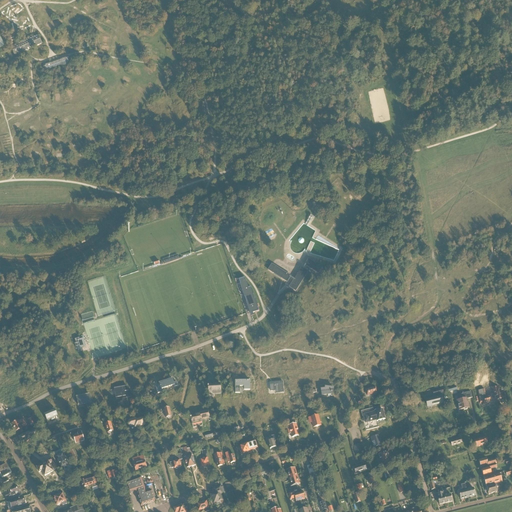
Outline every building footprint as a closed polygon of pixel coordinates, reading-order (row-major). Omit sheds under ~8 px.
[(34,37),(14,46),(18,54),(22,52),(37,46),(40,45),(41,44),(38,35),(35,37),(34,37)] [(43,65),(45,70),(68,62),(66,57),(43,65)] [(163,261),(164,265),(179,259),(178,256),(163,261)] [(308,260),(305,265),(318,274),(322,268),(308,260)] [(290,277),(272,265),(268,270),(287,282),(290,277)] [(289,288),(295,291),(307,272),(301,268),(289,288)] [(248,288),(245,278),(239,280),(250,314),(252,313),(259,311),(251,287),(248,288)] [(75,340),(78,351),(83,350),(82,348),(86,347),(83,339),(80,340),(79,338),(75,340)] [(155,387),(158,394),(162,392),(161,389),(174,385),(174,387),(178,386),(177,383),(174,384),(172,379),(159,383),(160,386),(155,387)] [(235,393),(240,393),(240,386),(245,386),(245,390),(250,390),(250,381),(242,381),(242,383),(235,384),(235,393)] [(275,384),(270,384),(271,391),(275,391),(280,390),(280,393),(283,393),(282,382),(275,383),(275,384)] [(208,385),(209,392),(214,391),(215,393),(221,393),(220,384),(213,385),(213,384),(212,383),(209,383),(209,384),(209,385),(208,385)] [(128,391),(127,387),(114,389),(116,397),(125,396),(126,398),(132,397),(131,391),(128,391)] [(321,390),(322,396),(328,395),(328,397),(332,396),(332,392),(333,392),(333,388),(325,387),(325,389),(321,390)] [(377,393),(375,387),(366,390),(367,396),(377,393)] [(479,390),(477,391),(479,404),(482,403),(483,405),(486,404),(492,402),(491,397),(497,396),(498,400),(505,398),(504,392),(500,393),(498,387),(495,388),(495,387),(491,387),(492,389),(493,394),(486,396),(484,389),(479,390)] [(434,398),(425,400),(427,406),(432,404),(433,405),(443,402),(441,395),(444,394),(442,389),(432,391),(434,396),(434,398)] [(457,401),(459,411),(469,408),(467,399),(472,398),(471,392),(463,393),(463,394),(457,396),(458,401),(457,401)] [(91,403),(89,395),(76,397),(78,405),(85,404),(86,406),(91,405),(91,403)] [(385,419),(382,410),(377,411),(377,408),(377,407),(361,412),(362,412),(363,416),(364,416),(365,422),(370,420),(371,421),(372,421),(372,420),(376,419),(377,421),(385,419)] [(55,410),(44,414),(47,421),(58,416),(55,410)] [(199,413),(200,414),(190,416),(192,424),(202,422),(201,420),(210,418),(208,411),(199,413)] [(311,417),(314,428),(320,426),(318,416),(311,417)] [(132,426),(135,425),(135,426),(145,424),(144,418),(136,420),(136,419),(131,420),(130,420),(129,420),(129,421),(128,422),(128,423),(128,424),(129,425),(130,425),(130,426),(131,426),(132,426)] [(20,420),(12,424),(14,428),(13,429),(14,432),(15,431),(16,432),(24,428),(23,428),(27,426),(24,421),(24,419),(20,421),(20,420)] [(296,424),(289,426),(291,434),(292,438),(299,436),(296,424)] [(18,437),(20,440),(18,441),(19,443),(21,442),(22,444),(33,439),(32,438),(38,435),(36,430),(30,433),(29,432),(18,437)] [(81,432),(78,433),(78,435),(74,437),(76,443),(84,441),(81,432)] [(277,447),(275,441),(276,440),(275,435),(270,437),(271,441),(268,442),(270,449),(277,447)] [(379,436),(371,438),(374,448),(382,445),(379,436)] [(486,437),(483,438),(474,441),(476,447),(485,445),(484,443),(487,442),(486,438),(486,437)] [(247,444),(240,447),(242,454),(250,451),(258,448),(255,441),(247,444)] [(359,444),(353,446),(356,455),(362,454),(359,444)] [(187,450),(191,467),(195,466),(193,456),(191,457),(189,449),(187,450)] [(204,459),(200,460),(202,467),(203,467),(204,467),(205,467),(206,466),(209,465),(207,459),(208,458),(206,451),(202,452),(204,459)] [(388,451),(379,455),(380,459),(382,458),(383,462),(391,459),(388,451)] [(234,455),(230,456),(229,452),(225,453),(228,463),(230,462),(231,463),(235,462),(234,455)] [(222,464),(224,464),(222,453),(218,454),(218,455),(215,456),(218,467),(222,466),(222,464)] [(62,454),(56,457),(61,468),(69,464),(67,460),(66,460),(62,454)] [(181,467),(180,461),(182,460),(181,454),(175,455),(177,461),(173,462),(173,463),(170,463),(172,468),(174,468),(174,469),(175,469),(176,469),(177,469),(178,468),(181,467)] [(45,464),(37,468),(39,473),(42,471),(45,476),(53,472),(49,464),(53,462),(51,458),(44,462),(45,464)] [(495,459),(487,462),(486,458),(478,460),(481,468),(497,463),(495,459)] [(311,464),(307,466),(310,478),(315,476),(311,464)] [(364,464),(354,468),(356,474),(366,470),(364,464)] [(488,468),(481,470),(483,477),(492,475),(495,474),(495,473),(494,471),(492,472),(491,472),(490,470),(495,468),(497,468),(496,464),(494,465),(489,466),(488,467),(488,468)] [(0,476),(1,476),(2,478),(1,479),(4,484),(9,481),(6,476),(11,474),(9,469),(0,473),(0,476)] [(110,471),(107,472),(109,479),(112,478),(112,479),(117,478),(116,476),(117,475),(119,475),(117,469),(114,470),(114,471),(110,473),(110,471)] [(140,475),(124,480),(128,494),(136,492),(141,506),(155,501),(152,491),(146,493),(145,489),(140,475)] [(97,486),(95,477),(81,481),(83,488),(91,485),(92,488),(97,486)] [(468,482),(464,483),(468,498),(475,496),(473,488),(471,489),(471,487),(469,488),(468,482)] [(461,500),(468,498),(464,483),(461,484),(462,491),(459,492),(461,500)] [(485,492),(487,491),(488,495),(497,493),(496,487),(500,486),(499,484),(486,487),(486,488),(485,489),(485,492)] [(10,495),(5,497),(7,500),(9,499),(11,497),(12,498),(16,495),(16,494),(17,494),(19,497),(22,495),(20,492),(19,492),(16,486),(8,490),(10,495)] [(223,494),(221,488),(220,487),(213,489),(215,493),(210,495),(214,504),(216,503),(217,505),(221,503),(220,501),(223,501),(221,494),(223,494)] [(57,492),(52,493),(53,497),(55,501),(54,501),(55,505),(56,505),(56,506),(62,503),(63,506),(67,504),(66,502),(63,493),(63,494),(62,491),(57,493),(57,492)] [(445,491),(443,492),(446,504),(452,502),(450,495),(446,496),(445,491)] [(294,493),(288,494),(290,500),(295,498),(296,502),(305,499),(302,492),(294,495),(294,493)] [(446,504),(443,492),(438,493),(436,494),(439,505),(446,504)] [(22,506),(21,505),(26,504),(25,501),(25,500),(25,499),(24,498),(15,501),(10,502),(12,509),(22,506)] [(197,504),(198,508),(197,510),(197,511),(202,511),(203,511),(203,510),(205,509),(206,511),(207,511),(209,511),(207,502),(204,503),(203,502),(197,504)]
